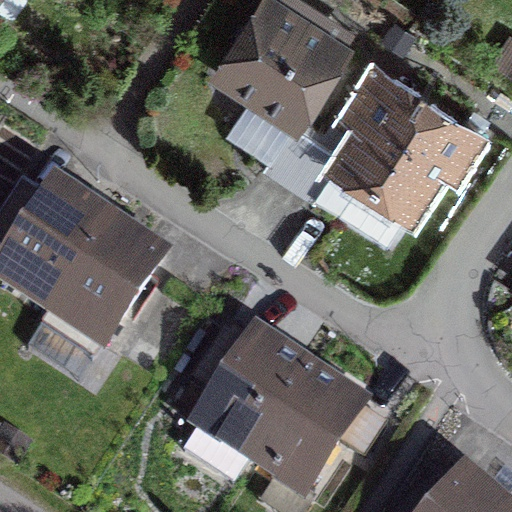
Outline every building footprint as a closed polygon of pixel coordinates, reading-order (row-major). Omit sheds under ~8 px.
[(342,48),(267,0),(266,0),(218,74),(291,121),(261,167),(289,185),(323,133),(298,116),(342,48)] [(464,127),(390,79),(346,147),(323,133),(289,185),(316,203),(339,167),(409,212),(464,127)] [(0,278),(50,312),(108,225),(56,191),(0,274),(0,278)] [(108,225),(50,312),(105,348),(162,261),(108,225)] [(252,458),(309,372),(256,336),(252,341),(229,325),(193,379),(216,395),(198,423),(252,458)] [(309,372),(252,458),(304,493),(338,442),(363,458),(384,425),(358,408),(360,406),(309,372)] [(505,511),(463,477),(457,485),(434,466),(395,511),(505,511)]
